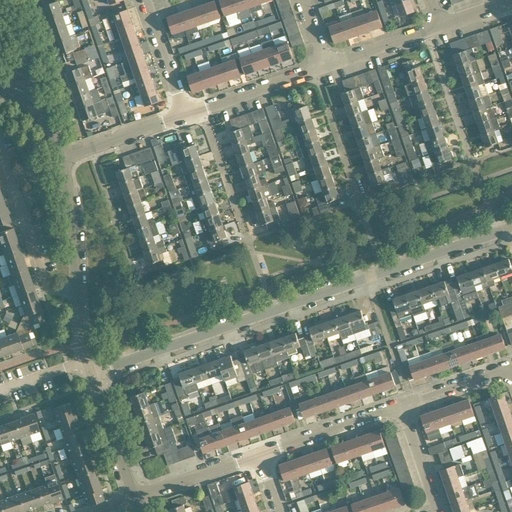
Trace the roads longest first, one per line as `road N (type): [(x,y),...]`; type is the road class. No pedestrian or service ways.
road 1 (residential): [(90,373),(511,226)]
road 2 (residential): [(260,455),(401,405)]
road 3 (residential): [(185,115),(326,66)]
road 4 (residential): [(75,289),(46,283),(11,177)]
road 5 (residential): [(132,498),(260,455)]
road 6 (residential): [(60,159),(185,115)]
road 7 (residential): [(132,498),(90,373)]
road 8 (residential): [(75,289),(60,159)]
road 9 (residential): [(185,115),(146,0)]
road 10 (residential): [(326,66),(440,26)]
